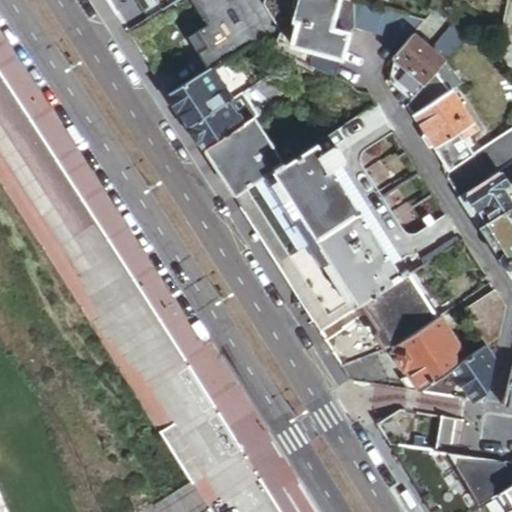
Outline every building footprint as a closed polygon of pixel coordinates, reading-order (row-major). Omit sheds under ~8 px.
[(142,0),(155,20),(165,14),(156,0),(142,0)] [(156,0),(165,14),(180,4),(186,0),(156,0)] [(245,0),(191,0),(206,24),(207,23),(211,30),(210,31),(191,42),(212,75),(215,73),(235,61),(229,51),(233,49),(239,58),(258,46),(269,39),(255,15),(241,24),(237,17),(251,9),(245,0)] [(338,0),(336,0),(301,0),(295,24),(300,26),(294,49),(317,55),(341,62),(348,38),(329,33),(338,0)] [(414,36),(425,25),(344,2),(338,0),(329,33),(348,38),(356,30),(407,44),(414,36)] [(255,15),(251,9),(237,17),(241,24),(255,15)] [(446,63),(414,36),(407,44),(394,60),(397,63),(425,87),(437,74),(446,63)] [(276,54),(281,43),(269,39),(258,46),(276,54)] [(229,51),(235,61),(239,58),(233,49),(229,51)] [(313,70),(336,81),(341,62),(317,55),(313,70)] [(397,63),(390,74),(417,97),(425,87),(397,63)] [(215,73),(212,75),(171,100),(191,131),(231,106),(235,103),(215,73)] [(417,97),(408,108),(415,118),(452,94),(437,74),(425,87),(417,97)] [(455,92),(452,94),(415,118),(436,152),(477,126),(455,92)] [(261,119),(246,96),(235,103),(231,106),(239,118),(241,117),(248,128),(258,122),(261,119)] [(239,118),(231,106),(191,131),(207,155),(248,128),(241,117),(239,118)] [(258,122),(248,128),(207,155),(237,200),(275,176),(287,168),(258,122)] [(480,132),(477,126),(436,152),(446,167),(458,160),(471,151),(465,143),(480,132)] [(511,167),(511,137),(510,135),(474,159),(489,181),(500,175),(511,167)] [(287,168),(275,176),(281,185),(360,310),(366,306),(404,282),(395,267),(336,174),(325,157),(319,147),(287,168)] [(337,150),(325,157),(336,174),(347,167),(348,162),(341,151),(337,150)] [(460,199),(470,193),(489,181),(474,159),(462,166),(450,174),(447,178),(460,199)] [(462,166),(458,160),(446,167),(450,174),(462,166)] [(347,167),(336,174),(395,267),(417,253),(422,261),(432,255),(419,235),(411,241),(397,220),(386,228),(347,167)] [(489,181),(470,193),(489,224),(511,210),(511,209),(511,205),(503,191),(509,188),(500,175),(489,181)] [(281,185),(275,176),(237,200),(243,210),(281,185)] [(322,334),(360,310),(281,185),(243,210),(322,334)] [(511,205),(511,186),(509,188),(503,191),(511,205)] [(489,224),(470,193),(460,199),(480,230),(489,224)] [(504,260),(504,267),(511,280),(511,210),(489,224),(510,257),(504,260)] [(489,224),(480,230),(504,267),(504,260),(510,257),(489,224)] [(422,261),(426,268),(461,245),(457,239),(432,255),(422,261)] [(395,267),(404,282),(411,278),(426,268),(422,261),(417,253),(395,267)] [(404,282),(366,306),(370,313),(382,332),(391,346),(393,350),(394,349),(439,321),(411,278),(404,282)] [(488,347),(501,339),(508,310),(496,292),(465,312),(488,347)] [(354,323),(373,357),(393,350),(391,346),(384,348),(378,338),(382,332),(370,313),(354,323)] [(441,319),(439,321),(394,349),(393,350),(396,354),(393,356),(404,372),(406,371),(410,377),(420,394),(451,373),(461,366),(454,355),(462,350),(441,319)] [(344,369),(373,357),(354,323),(334,337),(326,341),(344,369)] [(384,348),(391,346),(382,332),(378,338),(384,348)] [(488,348),(496,361),(501,339),(488,347),(488,348)] [(489,393),(496,361),(488,348),(461,366),(451,373),(472,402),(473,403),(489,393)] [(393,350),(373,357),(391,389),(407,392),(402,383),(410,377),(406,371),(404,372),(393,356),(396,354),(393,350)] [(391,389),(373,357),(344,369),(353,383),(391,389)] [(402,383),(407,392),(420,394),(410,377),(402,383)] [(480,404),(486,405),(487,401),(489,393),(473,403),(480,404)] [(392,446),(411,449),(412,437),(399,416),(380,427),(392,446)] [(442,420),(436,453),(444,454),(454,455),(461,423),(460,423),(442,420)] [(436,453),(411,449),(392,446),(408,473),(461,481),(444,454),(436,453)] [(478,508),(511,486),(511,478),(503,463),(474,461),(475,458),(454,455),(444,454),(461,481),(478,508)] [(432,511),(480,511),(478,508),(461,481),(408,473),(432,511)] [(511,511),(511,486),(478,508),(480,511),(511,511)]
